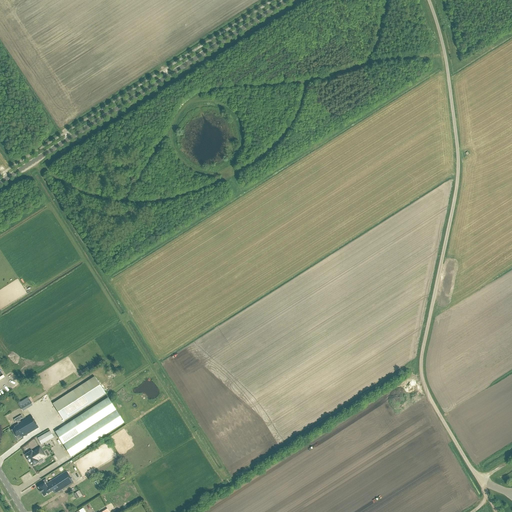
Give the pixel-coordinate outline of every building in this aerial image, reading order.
[(64,421),(106,394),(95,377),(53,404),(64,421)] [(71,457),(124,423),(108,398),(55,433),(71,457)] [(23,411),(33,405),(29,399),(19,405),(23,411)] [(15,428),(11,430),(16,438),(17,438),(18,440),(39,428),(31,416),(20,423),(19,421),(24,418),(22,415),(14,420),(16,423),(17,422),(18,424),(18,425),(14,427),(15,428)] [(41,445),(44,443),(54,438),(50,432),(38,439),(41,445)] [(32,451),(25,455),(28,459),(30,462),(33,466),(39,462),(38,461),(45,456),(40,448),(33,453),(32,451)] [(47,488),(40,492),(44,497),(53,491),(55,494),(59,491),(59,492),(73,483),(66,472),(51,481),(48,483),(45,479),(43,481),(44,484),(47,488)]
